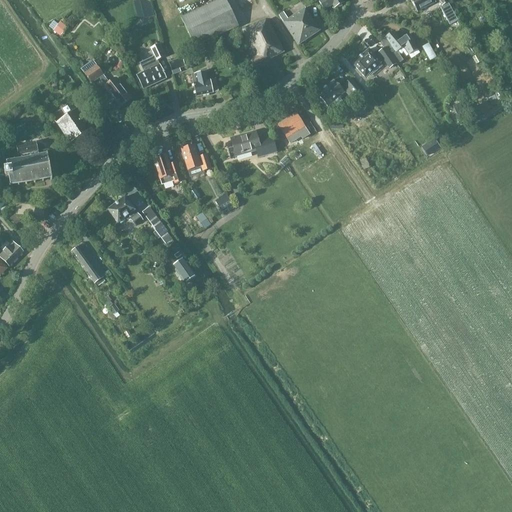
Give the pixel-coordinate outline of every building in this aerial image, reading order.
[(154,17),(149,0),(139,0),(144,19),(154,17)] [(224,0),(219,0),(184,17),(181,18),(195,48),(238,27),(224,0)] [(342,3),(340,0),(316,0),(323,11),(332,6),(333,9),(342,3)] [(409,0),(409,1),(416,13),(434,4),(433,3),(437,1),(441,8),(440,9),(446,19),(449,26),(457,21),(454,15),(445,0),(409,0)] [(303,9),(288,20),(283,12),(278,16),(283,23),(281,24),(296,46),(318,32),(303,9)] [(63,19),(56,26),(62,33),(70,26),(63,19)] [(242,30),(253,50),(247,53),(254,68),(260,65),(283,53),(267,20),(262,23),(261,21),(242,30)] [(385,40),(380,44),(395,66),(400,62),(394,53),(402,48),(407,56),(416,50),(418,53),(409,38),(406,40),(405,38),(399,42),(393,34),(384,40),(385,40)] [(149,49),(153,57),(139,64),(143,73),(135,76),(142,91),(166,79),(159,65),(157,61),(165,57),(159,45),(149,49)] [(215,55),(212,46),(199,50),(203,59),(215,55)] [(378,56),(374,59),(367,51),(351,65),(363,79),(382,62),(388,70),(394,66),(383,50),(377,54),(378,56)] [(185,67),(181,58),(168,63),(172,76),(180,73),(179,69),(185,67)] [(103,76),(95,66),(92,61),(80,70),(91,85),(99,78),(106,87),(104,88),(119,109),(121,108),(124,109),(129,105),(129,102),(131,101),(115,80),(109,84),(102,76),(103,76)] [(208,80),(206,72),(193,75),(195,83),(192,83),(195,98),(213,94),(210,79),(208,80)] [(365,96),(360,90),(350,79),(340,88),(333,80),(316,96),(320,100),(319,101),(319,102),(319,103),(320,104),(321,104),(322,104),(323,104),(327,109),(332,104),(333,105),(334,105),(336,106),(337,105),(339,104),(340,102),(341,101),(340,99),(340,98),(344,93),(347,90),(353,96),(359,102),(365,96)] [(55,124),(69,144),(91,129),(77,109),(70,114),(69,113),(65,116),(61,110),(50,117),(56,124),(55,124)] [(305,129),(296,113),(277,125),(286,140),(299,132),(300,135),(306,131),(304,129),(305,129)] [(258,141),(255,131),(229,139),(232,148),(227,149),(230,159),(255,152),(257,159),(277,153),(272,137),(258,141)] [(11,185),(52,177),(47,153),(39,155),(37,142),(17,146),(19,159),(7,161),(8,167),(4,168),(6,177),(9,177),(11,185)] [(220,142),(215,145),(220,153),(225,150),(220,142)] [(192,146),(191,144),(189,144),(187,144),(184,145),(182,147),(182,149),(180,150),(187,172),(201,168),(202,172),(211,170),(206,155),(198,158),(194,145),(192,146)] [(169,165),(166,154),(151,159),(158,181),(159,181),(161,187),(173,183),(174,185),(182,182),(176,163),(169,165)] [(142,222),(134,212),(124,197),(107,210),(117,225),(125,219),(126,221),(130,221),(135,227),(142,222)] [(227,209),(235,205),(233,201),(225,205),(227,209)] [(167,232),(148,207),(141,213),(154,230),(154,231),(165,245),(172,240),(166,233),(167,232)] [(206,211),(200,216),(204,222),(211,217),(206,211)] [(191,227),(184,215),(179,218),(181,222),(182,222),(186,229),(191,227)] [(211,218),(204,223),(208,228),(215,223),(211,218)] [(11,242),(9,244),(6,242),(0,249),(2,251),(0,253),(0,256),(9,265),(22,251),(11,242)] [(93,284),(104,276),(82,246),(71,254),(93,284)] [(194,276),(184,261),(183,260),(171,268),(182,284),(194,276)] [(119,311),(114,304),(108,309),(113,316),(119,311)]
